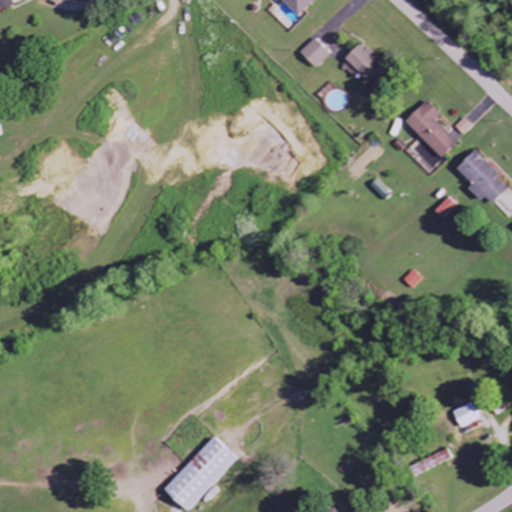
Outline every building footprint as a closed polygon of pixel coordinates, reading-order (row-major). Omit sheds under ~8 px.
[(0,0),(0,10),(0,12),(14,6),(11,0),(12,0),(0,0)] [(279,0),(297,18),(315,0),(279,0)] [(315,70),(330,56),(315,40),(300,54),(315,70)] [(362,44),(341,64),(353,77),(358,72),(370,85),(385,71),(378,65),(380,63),(362,44)] [(437,121),(442,117),(427,102),(406,123),(442,160),(459,144),(437,121)] [(415,150),(433,170),(442,162),(424,142),(415,150)] [(495,206),(511,187),(475,152),(458,171),(474,186),(470,190),(483,202),(487,198),(495,206)] [(437,211),(442,219),(453,211),(448,203),(437,211)] [(413,289),(423,280),(415,272),(404,281),(413,289)] [(452,414),(461,429),(480,419),(471,404),(452,414)] [(189,511),(236,461),(212,439),(163,493),(183,511),(189,511)] [(452,461),(447,451),(412,466),(416,476),(452,461)]
